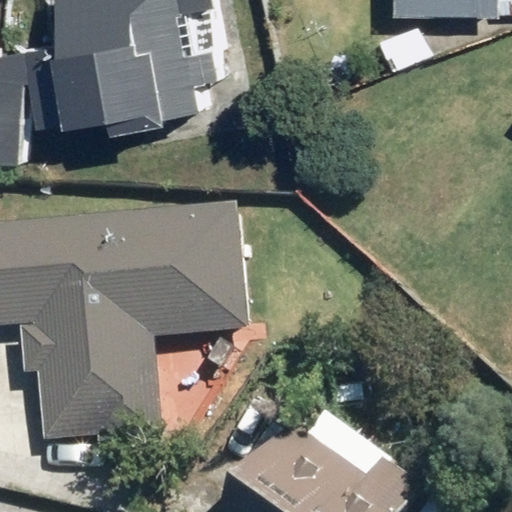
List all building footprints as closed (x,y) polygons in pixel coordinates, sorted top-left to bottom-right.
[(179,121),(206,117),(202,95),(233,90),(218,0),(56,0),(63,41),(31,46),(32,58),(46,140),(118,128),(121,146),(181,136),(179,121)] [(511,0),(402,0),(401,20),(507,25),(508,13),(511,13),(511,0)] [(440,60),(425,25),(381,44),(397,79),(440,60)] [(0,168),(29,169),(32,58),(0,56),(0,168)] [(247,216),(0,228),(0,337),(24,336),(27,386),(43,385),(46,451),(160,445),(154,337),(253,332),(247,216)] [(453,511),(313,410),(239,511),(453,511)]
